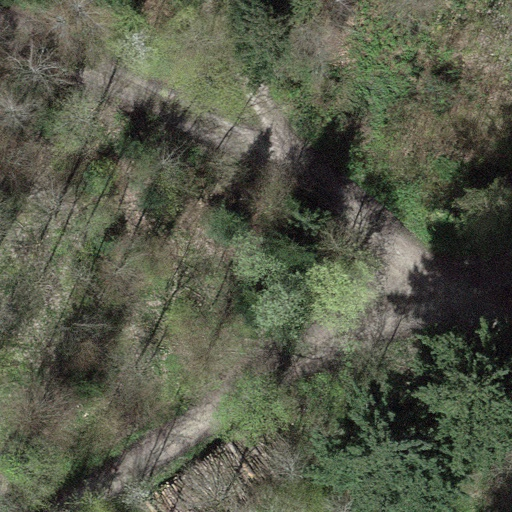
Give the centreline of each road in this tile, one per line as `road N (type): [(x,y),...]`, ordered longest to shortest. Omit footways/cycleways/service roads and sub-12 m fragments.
road 1 (track): [(493,291),(281,171),(0,32)]
road 2 (track): [(493,291),(328,342),(74,511)]
